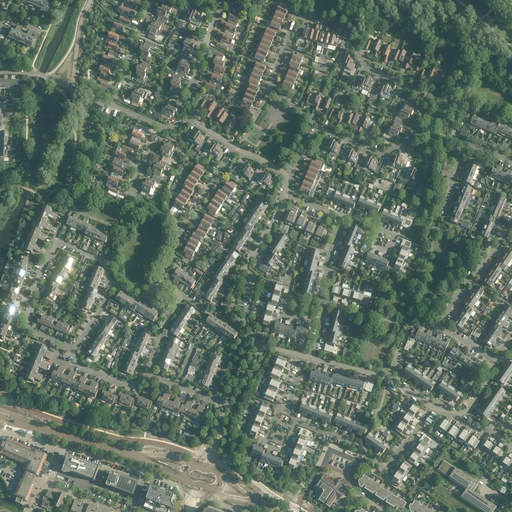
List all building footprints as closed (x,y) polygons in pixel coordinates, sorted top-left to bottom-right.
[(35,0),(33,6),(39,8),(42,0),(35,0)] [(45,0),(42,0),(39,8),(41,9),(40,11),(45,13),(48,7),(46,6),(48,2),(45,1),(45,0)] [(121,8),(123,9),(124,9),(130,11),(129,13),(135,15),(136,12),(130,9),(131,6),(133,7),(134,3),(135,1),(131,0),(124,0),(123,3),(121,8)] [(163,6),(161,10),(167,12),(170,14),(172,7),(174,8),(176,9),(177,6),(175,4),(168,2),(167,4),(166,4),(165,6),(163,6)] [(280,4),(276,12),(285,15),(287,10),(285,9),(286,6),(284,5),(285,4),(281,2),(281,4),(280,4)] [(120,7),(118,13),(122,14),(120,17),(119,20),(127,24),(129,25),(131,22),(129,21),(126,20),(127,16),(128,16),(129,13),(130,11),(124,9),(123,9),(121,8),(120,7)] [(158,9),(157,13),(158,14),(157,16),(158,17),(157,19),(164,22),(167,23),(168,20),(166,19),(167,16),(166,15),(167,12),(161,10),(158,9)] [(184,19),(190,22),(191,20),(194,13),(189,11),(189,13),(186,12),(186,13),(183,12),(180,19),(183,20),(184,19)] [(199,14),(194,12),(194,13),(191,20),(198,23),(197,24),(200,25),(203,18),(200,17),(200,16),(198,16),(199,14)] [(274,17),(283,20),(285,15),(276,12),(274,17)] [(222,21),(221,24),(226,26),(226,25),(233,28),(233,27),(235,28),(236,27),(235,26),(236,23),(237,23),(240,18),(233,16),(230,14),(228,19),(229,20),(228,23),(222,21)] [(272,21),(281,25),(283,20),(274,17),(272,21)] [(162,25),(163,25),(164,22),(157,19),(156,22),(155,22),(154,24),(152,23),(151,28),(150,28),(158,31),(159,31),(162,25)] [(272,21),(270,27),(279,30),(281,25),(272,21)] [(113,28),(111,33),(113,34),(119,37),(119,38),(124,41),(125,37),(119,35),(121,32),(122,32),(124,27),(115,23),(113,28)] [(12,26),(15,27),(14,29),(15,30),(14,31),(11,29),(7,38),(13,40),(20,26),(17,25),(17,26),(13,24),(12,26)] [(219,31),(217,35),(223,37),(223,36),(230,38),(232,39),(233,37),(232,37),(234,34),(236,29),(235,28),(233,27),(233,28),(226,25),(226,26),(224,30),(226,31),(225,34),(219,31)] [(20,26),(13,40),(19,42),(23,34),(19,33),(22,27),(20,26)] [(155,41),(156,38),(155,37),(156,35),(158,36),(160,34),(161,32),(159,31),(158,31),(150,28),(151,28),(149,27),(147,31),(149,32),(148,35),(149,35),(148,38),(155,41)] [(276,32),(267,29),(265,34),(274,38),(276,32)] [(304,32),(301,31),(299,38),(307,40),(310,30),(304,29),(304,32)] [(31,31),(28,30),(26,36),(23,34),(19,42),(25,45),(31,31)] [(33,32),(31,31),(25,45),(33,49),(36,43),(33,42),(34,39),(31,38),(33,32)] [(107,38),(106,42),(109,43),(108,46),(108,47),(112,49),(112,48),(117,50),(118,46),(115,45),(117,42),(119,38),(119,37),(113,34),(111,33),(110,33),(108,38),(107,38)] [(318,42),(317,46),(322,47),(325,34),(320,33),(318,42)] [(263,39),(272,43),(274,38),(265,34),(263,39)] [(327,49),(328,45),(331,36),(325,34),(322,47),(327,49)] [(186,39),(183,46),(185,46),(192,49),(194,45),(192,44),(193,42),(192,41),(193,38),(186,35),(185,39),(186,39)] [(223,37),(221,41),(222,41),(220,44),(217,43),(216,46),(226,50),(228,47),(229,48),(230,44),(231,45),(233,39),(232,39),(230,38),(223,36),(223,37)] [(335,40),(336,37),(331,36),(328,45),(337,47),(338,41),(335,40)] [(261,44),(270,48),(272,43),(263,39),(261,44)] [(368,41),(364,49),(367,51),(368,48),(372,49),(372,50),(375,51),(377,52),(379,45),(381,42),(376,40),(374,44),(371,42),(368,41)] [(142,45),(140,50),(141,50),(148,53),(150,48),(154,50),(155,48),(156,48),(157,45),(147,41),(145,44),(143,46),(142,45)] [(259,49),(268,53),(270,48),(261,44),(259,49)] [(389,51),(391,47),(385,45),(384,48),(381,47),(381,46),(379,45),(377,52),(375,51),(373,56),(376,58),(379,52),(382,53),(381,55),(385,56),(386,57),(389,51)] [(181,52),(180,55),(182,56),(187,58),(188,55),(189,56),(190,53),(192,54),(193,50),(192,49),(185,46),(182,53),(181,52)] [(257,48),(255,53),(257,54),(266,58),(268,53),(259,49),(257,48)] [(112,63),(114,59),(113,59),(115,56),(118,57),(120,54),(110,50),(109,53),(109,54),(108,57),(104,55),(102,61),(105,62),(112,64),(112,63)] [(141,50),(139,54),(141,55),(140,58),(141,58),(140,61),(143,62),(147,64),(147,63),(149,64),(151,60),(148,58),(150,53),(148,53),(141,50)] [(400,52),(395,50),(394,53),(391,52),(391,51),(389,51),(386,57),(385,56),(383,62),(386,63),(388,57),(392,58),(391,60),(396,62),(397,60),(400,52)] [(215,59),(213,64),(216,65),(223,68),(225,63),(221,61),(222,58),(223,58),(224,55),(214,51),(213,54),(217,56),(216,59),(215,59)] [(397,60),(402,62),(403,61),(406,62),(404,68),(407,69),(409,64),(407,64),(410,57),(408,56),(408,57),(405,55),(406,53),(401,51),(400,52),(397,60)] [(254,52),(251,58),(264,63),(266,58),(257,54),(255,53),(254,52)] [(300,64),(304,56),(297,53),(296,56),(293,55),(291,60),(300,64)] [(420,58),(411,54),(410,57),(407,64),(409,64),(413,66),(413,65),(416,66),(415,70),(418,72),(422,62),(419,61),(420,58)] [(336,63),(339,64),(338,66),(345,68),(346,66),(349,60),(350,57),(345,55),(345,57),(342,56),(342,57),(339,56),(336,63)] [(188,62),(189,59),(187,58),(182,56),(181,59),(182,60),(180,66),(181,67),(188,70),(188,69),(190,65),(188,64),(189,62),(188,62)] [(291,60),(289,65),(291,66),(298,69),(300,64),(291,60)] [(352,64),(353,62),(349,60),(346,66),(345,68),(344,71),(350,74),(350,75),(353,77),(356,70),(353,68),(354,65),(352,64)] [(108,75),(111,70),(109,69),(110,66),(116,68),(118,65),(112,63),(112,64),(105,62),(105,64),(104,67),(101,66),(99,71),(101,72),(102,72),(108,75)] [(148,68),(150,65),(147,63),(147,64),(143,62),(141,64),(140,67),(138,66),(136,70),(137,71),(144,74),(145,73),(147,67),(148,68)] [(266,67),(257,63),(255,68),(264,72),(266,67)] [(208,72),(207,75),(212,77),(212,76),(219,78),(220,76),(219,76),(221,73),(223,74),(225,69),(223,68),(216,65),(214,70),(215,71),(214,74),(208,72)] [(302,70),(300,69),(298,69),(291,66),(289,71),(300,75),(302,70)] [(188,75),(190,70),(188,69),(188,70),(181,67),(178,74),(174,72),(173,74),(176,76),(180,77),(180,78),(183,79),(184,76),(185,76),(186,74),(188,75)] [(253,73),(262,77),(264,72),(255,68),(253,73)] [(431,81),(435,72),(435,71),(430,69),(428,73),(425,71),(422,70),(418,78),(421,80),(423,77),(426,78),(426,79),(429,80),(431,81)] [(143,81),(146,74),(145,73),(144,74),(137,71),(136,75),(138,76),(137,78),(137,79),(136,81),(143,84),(144,81),(143,81)] [(287,76),(296,79),(298,80),(300,75),(289,71),(287,76)] [(441,86),(446,73),(441,71),(440,74),(436,73),(436,72),(435,72),(431,81),(429,80),(427,85),(430,87),(433,81),(436,82),(436,84),(441,86)] [(98,78),(97,79),(98,81),(101,82),(99,87),(106,90),(107,88),(110,89),(111,86),(107,84),(108,81),(109,81),(111,76),(108,75),(102,72),(101,72),(99,77),(98,78)] [(250,78),(259,82),(262,77),(253,73),(250,78)] [(179,80),(180,78),(180,77),(176,76),(173,74),(172,77),(173,78),(171,85),(172,85),(179,88),(181,84),(179,83),(180,80),(179,80)] [(206,83),(205,86),(210,88),(214,90),(215,87),(219,88),(221,85),(220,84),(222,79),(219,78),(212,76),(212,77),(210,81),(211,81),(209,84),(206,83)] [(285,81),(294,84),(296,79),(287,76),(285,81)] [(371,94),(374,87),(372,86),(373,82),(371,81),(372,79),(367,77),(366,80),(362,90),(371,94)] [(250,78),(248,83),(250,84),(257,87),(259,82),(250,78)] [(362,90),(366,80),(362,78),(361,80),(358,79),(358,80),(355,79),(351,88),(354,89),(355,89),(361,92),(362,90)] [(14,80),(14,81),(10,81),(10,89),(16,90),(17,87),(20,87),(20,81),(14,80)] [(285,81),(283,86),(285,87),(284,90),(290,93),(294,84),(285,81)] [(257,93),(259,88),(257,87),(250,84),(248,89),(257,93)] [(179,93),(181,88),(179,88),(172,85),(169,92),(168,91),(167,94),(174,97),(175,94),(176,95),(177,92),(179,93)] [(390,87),(386,85),(385,88),(382,94),(383,94),(381,97),(388,99),(387,102),(390,103),(395,92),(392,91),(392,90),(390,89),(390,87)] [(134,95),(141,98),(144,99),(147,93),(146,92),(148,89),(140,86),(139,89),(138,91),(136,91),(134,95)] [(382,94),(385,88),(380,86),(380,88),(377,87),(377,88),(374,87),(371,94),(370,97),(373,98),(374,97),(375,97),(377,95),(381,97),(383,94),(382,94)] [(246,94),(255,98),(257,93),(248,89),(246,94)] [(320,99),(322,95),(316,93),(315,97),(311,95),(312,95),(308,94),(305,102),(308,104),(309,101),(313,102),(312,103),(316,104),(317,105),(320,98),(320,99)] [(138,104),(141,98),(134,95),(132,94),(131,99),(133,100),(132,102),(131,105),(138,108),(139,105),(138,104)] [(244,99),(253,103),(255,98),(246,94),(244,99)] [(316,104),(314,110),(317,111),(319,105),(323,106),(322,108),(327,110),(331,100),(326,98),(325,101),(322,100),(322,99),(320,99),(320,98),(317,105),(316,104)] [(174,112),(176,113),(178,108),(176,107),(177,105),(176,105),(177,102),(170,99),(169,102),(170,102),(167,109),(175,112),(174,112)] [(244,99),(241,107),(244,108),(243,109),(246,110),(246,109),(247,109),(248,107),(251,108),(253,103),(244,99)] [(214,107),(216,104),(211,101),(209,104),(206,102),(203,100),(198,108),(201,110),(203,107),(206,109),(209,111),(210,112),(214,107)] [(409,115),(411,116),(413,111),(411,110),(412,108),(411,108),(412,105),(405,102),(404,105),(405,105),(403,112),(402,112),(409,115)] [(209,111),(206,116),(209,118),(212,113),(215,115),(214,116),(219,119),(223,112),(224,112),(225,111),(220,108),(218,110),(215,108),(216,108),(214,107),(210,112),(209,111)] [(167,109),(166,108),(163,115),(162,114),(161,117),(168,120),(169,118),(170,118),(171,115),(173,116),(174,112),(175,112),(167,109)] [(343,114),(344,111),(339,109),(337,112),(334,111),(331,109),(327,118),(330,119),(332,116),(335,118),(338,120),(340,121),(343,114)] [(403,112),(401,111),(399,110),(396,117),(394,120),(401,122),(403,120),(405,121),(406,118),(408,119),(409,115),(402,112),(403,112)] [(466,127),(463,126),(459,135),(465,138),(466,135),(466,134),(470,124),(475,112),(473,111),(471,116),(468,115),(465,122),(468,123),(466,127)] [(231,120),(230,119),(229,120),(226,118),(228,115),(224,112),(223,112),(219,119),(218,121),(222,124),(223,123),(226,125),(223,130),(226,132),(229,127),(228,126),(231,121),(231,120)] [(354,116),(349,114),(347,117),(344,115),(343,114),(340,121),(338,120),(336,125),(339,127),(342,121),(345,122),(345,124),(350,126),(351,124),(350,124),(354,116)] [(364,121),(363,121),(362,120),(358,119),(360,116),(354,114),(354,116),(350,124),(351,124),(356,126),(356,124),(359,126),(357,132),(360,133),(362,128),(361,127),(364,121)] [(228,126),(229,127),(232,129),(235,131),(233,134),(236,136),(239,132),(241,133),(243,129),(239,125),(239,126),(236,124),(238,121),(233,117),(231,120),(231,121),(228,126)] [(365,117),(363,121),(364,121),(361,127),(362,128),(366,129),(370,130),(368,134),(371,135),(374,130),(375,130),(376,128),(375,127),(375,126),(372,124),(373,122),(370,121),(370,119),(365,117)] [(482,118),(481,120),(478,119),(475,126),(480,128),(484,119),(482,118)] [(394,120),(393,122),(394,123),(392,129),(399,132),(399,133),(400,133),(402,129),(400,128),(401,125),(400,125),(401,122),(394,120)] [(492,122),(491,124),(488,123),(485,130),(490,132),(494,123),(492,122)] [(150,129),(137,123),(132,135),(135,137),(135,136),(142,139),(142,138),(144,134),(143,134),(145,130),(148,132),(150,129)] [(495,126),(496,124),(494,123),(490,132),(495,135),(496,133),(496,132),(498,127),(495,126)] [(499,137),(500,137),(501,135),(505,125),(503,124),(502,126),(499,125),(498,127),(496,132),(496,133),(497,133),(496,135),(497,136),(499,137)] [(506,128),(507,126),(505,125),(501,135),(506,137),(509,129),(506,128)] [(392,129),(390,129),(388,134),(386,133),(386,134),(384,133),(382,137),(392,141),(393,138),(394,138),(395,136),(397,137),(399,133),(399,132),(392,129)] [(195,141),(199,135),(200,133),(196,131),(195,133),(193,131),(192,132),(190,130),(185,136),(188,138),(187,139),(193,143),(194,142),(195,141)] [(195,141),(194,142),(198,145),(195,150),(200,152),(206,143),(203,141),(204,141),(202,139),(203,137),(199,135),(195,141)] [(131,141),(129,146),(138,150),(141,145),(139,144),(140,141),(146,143),(148,140),(142,138),(142,139),(135,136),(135,137),(133,136),(131,141)] [(165,144),(163,148),(170,152),(170,151),(172,152),(174,145),(176,146),(177,143),(170,140),(169,143),(168,142),(167,145),(165,144)] [(331,150),(334,143),(335,142),(330,140),(329,142),(327,141),(327,142),(324,140),(321,147),(324,149),(325,147),(331,150)] [(202,154),(205,150),(211,154),(212,152),(216,146),(212,143),(211,145),(209,144),(208,144),(206,143),(200,152),(202,154)] [(339,157),(342,150),(340,149),(340,148),(338,147),(338,145),(334,143),(331,150),(329,154),(336,157),(336,156),(339,157)] [(216,146),(212,152),(218,156),(217,157),(220,159),(224,153),(221,151),(222,151),(220,149),(221,147),(217,145),(216,146)] [(133,150),(123,146),(121,149),(118,147),(116,151),(116,152),(115,156),(116,156),(118,157),(125,160),(125,158),(127,155),(126,155),(127,151),(131,153),(133,150)] [(162,148),(160,152),(162,153),(161,155),(163,156),(162,159),(172,163),(173,160),(171,159),(173,153),(172,152),(170,151),(170,152),(163,148),(162,148)] [(349,159),(352,152),(353,151),(348,149),(348,151),(345,150),(345,151),(342,150),(339,157),(342,158),(343,157),(349,159)] [(358,157),(356,156),(357,154),(352,152),(349,159),(349,161),(355,164),(355,165),(358,166),(361,159),(358,158),(358,157)] [(113,161),(111,166),(114,168),(114,167),(121,170),(123,165),(122,165),(123,161),(129,164),(130,161),(125,158),(125,160),(118,157),(116,156),(113,161)] [(395,165),(394,167),(403,171),(404,170),(405,169),(404,169),(407,163),(404,162),(404,161),(402,160),(403,158),(398,156),(397,159),(395,165)] [(368,167),(371,160),(372,159),(367,157),(367,159),(364,158),(363,160),(361,159),(358,166),(357,168),(359,170),(360,168),(367,171),(367,169),(368,167)] [(385,169),(386,167),(393,170),(394,167),(395,165),(397,159),(393,157),(392,159),(389,158),(388,162),(385,161),(382,168),(385,169)] [(156,167),(155,167),(162,170),(163,170),(164,171),(166,166),(167,166),(168,165),(171,166),(172,163),(162,159),(161,162),(160,161),(159,164),(157,163),(156,167)] [(470,164),(465,162),(464,165),(476,170),(478,165),(481,166),(483,162),(477,159),(476,163),(471,161),(470,164)] [(322,171),(324,166),(323,166),(324,163),(316,160),(315,162),(312,161),(310,166),(322,171)] [(377,166),(377,165),(375,164),(376,162),(371,160),(368,167),(367,169),(374,171),(374,173),(377,174),(380,167),(377,166)] [(244,174),(243,175),(244,175),(249,168),(249,167),(249,166),(245,163),(244,165),(242,164),(239,163),(233,171),(236,173),(238,170),(244,174)] [(204,168),(198,164),(193,171),(201,177),(204,172),(202,170),(204,168)] [(463,167),(468,169),(467,172),(474,175),(476,170),(464,165),(463,167)] [(163,178),(160,177),(162,170),(155,167),(156,167),(154,166),(152,171),(154,172),(153,174),(154,175),(153,177),(160,180),(162,181),(163,178)] [(322,171),(310,166),(308,172),(320,177),(322,171)] [(493,169),(489,177),(491,177),(491,179),(491,180),(493,181),(494,181),(495,179),(500,167),(498,166),(496,170),(493,169)] [(114,168),(110,178),(112,179),(119,181),(118,183),(123,185),(125,182),(121,180),(122,177),(124,171),(121,170),(114,167),(114,168)] [(503,173),(500,172),(502,167),(500,167),(495,179),(500,181),(503,173)] [(248,180),(251,182),(253,180),(256,176),(255,175),(253,174),(253,173),(251,172),(252,170),(249,168),(244,175),(249,179),(248,180)] [(407,169),(407,170),(405,169),(404,170),(401,176),(404,177),(405,176),(411,178),(412,178),(414,171),(415,170),(410,168),(410,170),(407,169)] [(510,171),(508,170),(506,174),(503,173),(500,181),(505,183),(510,171)] [(190,176),(198,181),(201,177),(193,171),(190,176)] [(410,180),(409,183),(416,186),(417,184),(420,185),(423,178),(420,177),(420,176),(418,175),(418,173),(414,171),(412,178),(411,178),(410,180)] [(306,177),(318,182),(320,177),(308,172),(306,177)] [(465,174),(461,172),(460,175),(472,180),(474,175),(467,172),(465,174)] [(251,182),(250,184),(253,186),(255,182),(256,183),(258,181),(262,184),(263,183),(267,176),(263,174),(262,175),(260,174),(259,175),(257,173),(255,175),(256,176),(253,180),(251,182)] [(272,178),(268,175),(267,176),(263,183),(269,187),(268,188),(271,189),(275,183),(272,181),(273,181),(271,179),(272,178)] [(462,182),(470,185),(472,180),(460,175),(459,177),(464,179),(462,182)] [(187,180),(195,186),(198,181),(190,176),(187,180)] [(108,183),(107,186),(109,187),(108,190),(109,191),(115,193),(117,194),(119,191),(115,189),(116,186),(117,186),(118,183),(119,181),(112,179),(110,178),(109,177),(107,182),(108,183)] [(156,182),(159,183),(160,180),(153,177),(152,180),(150,179),(149,181),(147,180),(145,185),(152,188),(153,189),(156,182)] [(304,181),(316,186),(318,182),(306,177),(304,181)] [(187,180),(184,185),(186,186),(192,190),(195,186),(187,180)] [(311,190),(314,192),(316,186),(304,181),(302,186),(311,190)] [(232,193),(237,185),(231,182),(229,184),(227,183),(224,187),(232,193)] [(153,196),(149,194),(152,188),(145,185),(143,184),(141,189),(143,189),(142,192),(146,193),(145,196),(152,199),(153,196)] [(469,194),(472,195),(474,190),(459,184),(458,186),(463,188),(462,191),(469,194)] [(191,196),(194,191),(192,190),(186,186),(183,190),(191,196)] [(302,186),(300,192),(302,193),(301,196),(308,198),(311,190),(302,186)] [(221,192),(227,196),(229,197),(230,198),(232,199),(235,194),(232,193),(224,187),(221,192)] [(331,200),(330,203),(332,204),(333,200),(337,192),(334,191),(329,188),(326,195),(326,196),(325,197),(331,200)] [(180,195),(188,200),(191,196),(183,190),(180,195)] [(219,191),(216,195),(224,200),(224,201),(227,202),(230,198),(229,197),(227,196),(221,192),(219,191)] [(456,192),(455,194),(467,199),(470,200),(470,199),(471,199),(472,196),(472,195),(469,194),(462,191),(461,194),(456,192)] [(333,200),(336,202),(335,204),(337,205),(342,194),(337,192),(333,200)] [(337,205),(340,206),(341,204),(343,205),(347,197),(342,194),(337,205)] [(459,198),(458,201),(465,204),(467,199),(455,194),(454,196),(459,198)] [(177,199),(185,205),(188,200),(180,195),(177,199)] [(213,200),(221,205),(224,201),(216,195),(213,200)] [(343,205),(346,206),(345,208),(347,209),(352,199),(347,197),(343,205)] [(360,206),(359,209),(361,210),(366,199),(361,197),(357,205),(360,206)] [(497,202),(509,207),(510,205),(505,203),(506,200),(499,197),(497,202)] [(180,208),(182,209),(185,205),(177,199),(176,201),(173,199),(170,203),(173,205),(172,207),(178,210),(180,208)] [(347,209),(350,210),(351,208),(353,209),(357,201),(352,199),(347,209)] [(365,208),(367,209),(371,201),(366,199),(361,210),(364,211),(365,208)] [(210,204),(218,210),(221,205),(213,200),(210,204)] [(258,200),(255,204),(257,206),(264,211),(268,206),(260,201),(258,200)] [(369,213),(371,214),(376,203),(371,201),(367,209),(370,210),(369,213)] [(465,210),(467,205),(465,204),(458,201),(457,204),(452,202),(451,204),(463,209),(465,210)] [(495,207),(502,210),(503,207),(508,209),(509,207),(497,202),(495,207)] [(374,215),(375,212),(378,213),(381,205),(376,203),(371,214),(374,215)] [(214,217),(218,210),(210,204),(207,209),(210,210),(208,213),(214,217)] [(463,209),(451,204),(450,206),(455,208),(454,211),(461,214),(463,209)] [(56,218),(57,215),(50,212),(52,209),(45,206),(44,208),(42,208),(41,211),(56,218)] [(262,215),(264,211),(257,206),(254,210),(262,215)] [(493,212),(505,217),(506,215),(501,213),(502,210),(495,207),(493,212)] [(254,210),(252,209),(249,213),(259,220),(262,215),(254,210)] [(284,220),(294,225),(298,216),(295,215),(297,211),(292,209),(290,213),(288,212),(284,220)] [(385,223),(389,212),(384,210),(381,218),(383,219),(382,222),(385,223)] [(47,220),(48,217),(55,220),(56,218),(41,211),(40,215),(41,215),(40,218),(47,220)] [(459,219),(461,214),(454,211),(452,214),(448,212),(447,214),(459,219)] [(391,222),(394,214),(389,212),(385,223),(387,224),(388,221),(391,222)] [(496,219),(498,220),(499,217),(504,219),(505,217),(493,212),(491,217),(490,217),(496,219)] [(249,213),(247,218),(248,219),(256,224),(259,220),(249,213)] [(304,229),(307,223),(308,221),(305,220),(307,215),(302,213),(300,217),(298,216),(294,225),(304,229)] [(69,217),(66,225),(71,227),(76,215),(74,214),(72,218),(69,217)] [(395,227),(399,216),(394,214),(391,222),(393,223),(392,226),(395,227)] [(447,214),(446,216),(451,218),(449,221),(457,224),(458,223),(462,224),(461,226),(470,230),(472,224),(459,219),(447,214)] [(77,220),(78,216),(76,215),(71,227),(76,229),(80,221),(77,220)] [(206,215),(203,220),(212,224),(214,219),(206,215)] [(401,226),(404,218),(399,216),(395,227),(397,228),(398,225),(401,226)] [(486,221),(498,226),(499,224),(495,222),(496,219),(490,217),(491,217),(489,216),(486,221)] [(51,229),(53,226),(46,223),(47,220),(40,218),(39,219),(38,219),(36,222),(51,229)] [(84,218),(82,222),(80,221),(76,229),(81,231),(86,219),(84,218)] [(404,218),(401,226),(399,229),(401,230),(403,227),(409,230),(412,221),(407,218),(407,219),(404,218)] [(86,233),(89,227),(90,225),(87,224),(88,220),(86,219),(81,231),(86,233)] [(253,229),(256,224),(248,219),(245,224),(253,229)] [(309,224),(307,223),(304,229),(303,231),(313,235),(317,227),(314,226),(316,221),(311,219),(309,224)] [(212,224),(203,220),(201,224),(209,229),(212,224)] [(35,226),(34,228),(36,228),(35,229),(41,231),(42,231),(43,228),(50,231),(51,229),(36,222),(35,226)] [(243,222),(240,227),(244,230),(244,229),(250,233),(253,229),(245,224),(243,222)] [(317,227),(313,235),(324,239),(327,231),(324,230),(326,225),(321,223),(319,228),(317,227)] [(212,231),(209,229),(201,224),(198,229),(207,234),(210,236),(212,231)] [(361,229),(358,228),(359,225),(357,224),(356,227),(353,225),(351,228),(350,228),(349,230),(358,234),(361,229)] [(85,235),(84,238),(89,240),(90,237),(91,237),(95,227),(90,225),(89,227),(86,233),(85,235)] [(482,225),(480,230),(482,231),(494,236),(495,234),(491,232),(492,229),(484,226),(482,225)] [(95,239),(100,229),(95,227),(91,237),(95,239)] [(45,239),(47,236),(40,233),(41,231),(35,229),(36,228),(34,228),(33,230),(32,229),(30,233),(45,239)] [(100,229),(95,239),(95,241),(100,243),(105,231),(100,229)] [(204,239),(207,234),(198,229),(196,234),(195,234),(204,239)] [(250,233),(244,229),(244,230),(241,234),(252,241),(253,239),(250,237),(251,234),(250,233)] [(348,235),(356,239),(358,234),(349,230),(348,232),(349,233),(348,235)] [(106,243),(110,233),(105,231),(100,243),(102,244),(103,242),(106,243)] [(488,239),(489,236),(494,238),(494,236),(482,231),(480,236),(481,237),(480,238),(484,239),(484,238),(488,239)] [(29,236),(28,238),(29,239),(36,242),(37,239),(44,242),(45,239),(30,233),(29,236)] [(194,233),(191,238),(200,243),(202,243),(204,239),(195,234),(196,234),(194,233)] [(239,233),(236,237),(238,238),(245,243),(247,241),(251,243),(252,241),(241,234),(239,233)] [(277,235),(275,237),(285,244),(288,239),(281,234),(279,237),(277,235)] [(345,240),(354,244),(356,239),(348,235),(347,238),(346,238),(345,240)] [(277,241),(275,243),(282,248),(285,244),(275,237),(274,239),(277,241)] [(27,240),(26,244),(41,250),(42,247),(35,245),(36,242),(29,239),(28,238),(27,240)] [(189,243),(197,247),(200,243),(191,238),(189,243)] [(244,246),(245,243),(238,238),(235,243),(246,250),(247,248),(244,246)] [(402,249),(402,248),(408,250),(409,248),(410,249),(412,243),(403,239),(400,248),(402,249)] [(346,247),(347,246),(352,249),(354,244),(345,240),(344,242),(345,243),(344,246),(346,247)] [(23,243),(21,249),(25,250),(24,252),(31,255),(32,253),(33,250),(40,253),(41,250),(26,244),(23,243)] [(186,248),(195,252),(197,247),(189,243),(186,248)] [(245,252),(246,250),(235,243),(232,248),(239,253),(241,250),(245,252)] [(271,244),(269,246),(279,253),(282,248),(275,243),(273,246),(271,244)] [(271,254),(276,257),(279,253),(269,246),(268,248),(271,250),(269,253),(271,254)] [(347,246),(346,247),(345,249),(344,249),(343,251),(353,255),(355,250),(352,249),(347,246)] [(191,260),(195,252),(186,248),(184,252),(186,254),(185,257),(191,260)] [(311,250),(309,256),(319,258),(320,256),(319,256),(319,253),(316,252),(317,249),(314,249),(311,248),(311,250)] [(410,251),(408,250),(402,248),(402,249),(400,253),(408,257),(410,251)] [(236,260),(239,256),(232,251),(229,256),(236,260)] [(342,256),(350,260),(353,255),(343,251),(342,253),(343,254),(342,256)] [(503,253),(505,254),(504,257),(510,261),(511,258),(511,256),(505,251),(503,253)] [(350,267),(358,269),(362,255),(354,253),(350,267)] [(408,257),(400,253),(398,258),(406,262),(408,257)] [(32,267),(33,264),(28,262),(30,257),(24,254),(23,256),(21,256),(19,262),(32,267)] [(64,259),(60,257),(58,260),(71,265),(73,260),(72,259),(73,257),(67,254),(64,259)] [(271,254),(270,256),(267,254),(266,257),(276,263),(279,259),(276,257),(271,254)] [(365,262),(370,264),(374,255),(372,254),(371,255),(368,254),(367,257),(365,256),(364,259),(366,260),(365,262)] [(233,265),(236,260),(229,256),(227,255),(224,259),(226,260),(233,265)] [(370,264),(369,267),(374,269),(375,266),(379,258),(376,257),(376,256),(374,255),(370,264)] [(339,261),(348,265),(350,260),(342,256),(341,259),(340,259),(339,261)] [(267,261),(265,263),(270,267),(272,268),(276,263),(266,257),(264,259),(267,261)] [(500,258),(499,260),(507,266),(510,261),(504,257),(502,259),(500,258)] [(379,258),(375,266),(380,268),(384,259),(382,258),(381,259),(379,258)] [(406,262),(398,258),(396,263),(404,267),(406,262)] [(384,259),(380,268),(388,272),(390,267),(387,266),(389,263),(386,261),(386,260),(384,259)] [(67,270),(69,271),(71,265),(58,260),(57,263),(61,264),(59,269),(66,272),(67,270)] [(230,269),(233,265),(226,260),(223,265),(230,269)] [(497,266),(502,269),(504,271),(507,266),(499,260),(497,262),(499,263),(497,266)] [(270,267),(265,263),(263,261),(258,269),(266,274),(270,269),(269,269),(270,267)] [(346,270),(348,265),(339,261),(338,263),(339,264),(338,267),(341,268),(341,270),(343,271),(344,269),(346,270)] [(25,273),(27,268),(31,269),(32,267),(19,262),(17,267),(18,267),(17,270),(25,273)] [(396,263),(393,271),(395,272),(396,270),(402,272),(404,267),(396,263)] [(502,269),(497,266),(496,264),(494,267),(492,266),(490,268),(499,274),(502,269)] [(227,274),(230,269),(223,265),(220,269),(227,274)] [(54,267),(53,270),(56,271),(54,276),(62,280),(63,277),(64,278),(66,272),(59,269),(54,267)] [(94,272),(102,276),(104,270),(96,267),(94,272)] [(177,270),(172,277),(175,279),(173,282),(175,284),(182,273),(183,270),(178,267),(177,270)] [(490,268),(489,270),(491,271),(489,273),(496,278),(498,279),(501,275),(499,274),(490,268)] [(218,271),(217,274),(224,279),(227,274),(220,269),(218,271)] [(23,281),(25,276),(29,278),(30,275),(25,273),(17,270),(15,275),(14,275),(14,276),(14,277),(16,278),(23,281)] [(182,283),(186,276),(188,274),(184,271),(182,273),(175,284),(177,285),(179,281),(182,283)] [(92,277),(100,281),(102,276),(94,272),(92,277)] [(215,280),(215,279),(221,283),(224,279),(215,273),(214,275),(215,276),(214,279),(215,280)] [(486,275),(484,277),(493,283),(494,284),(498,279),(496,278),(489,273),(488,276),(486,275)] [(48,277),(53,279),(51,284),(57,287),(58,284),(60,285),(62,280),(54,276),(49,274),(48,277)] [(182,288),(184,290),(191,279),(186,276),(182,283),(184,285),(182,288)] [(98,286),(100,281),(92,277),(90,282),(98,286)] [(483,279),(485,280),(483,282),(491,288),(494,284),(493,283),(484,277),(483,279)] [(16,278),(13,283),(12,284),(11,285),(14,286),(20,289),(22,284),(27,286),(28,283),(23,281),(16,278)] [(221,283),(215,279),(215,280),(214,279),(213,278),(210,282),(212,284),(223,291),(225,289),(221,287),(223,284),(221,283)] [(188,287),(191,289),(196,282),(191,279),(184,290),(186,291),(188,287)] [(96,290),(98,286),(90,282),(88,287),(87,287),(96,290)] [(49,289),(44,287),(43,290),(55,295),(58,290),(56,289),(57,287),(51,284),(49,289)] [(212,284),(209,288),(217,293),(218,291),(222,293),(223,291),(212,284)] [(330,291),(327,290),(327,292),(334,295),(337,286),(331,285),(330,291)] [(7,291),(7,292),(9,293),(22,299),(23,296),(18,293),(20,289),(14,286),(12,286),(11,288),(10,288),(9,289),(8,290),(7,291)] [(96,290),(87,287),(85,292),(88,293),(100,298),(101,296),(97,294),(98,291),(96,290)] [(469,289),(480,297),(484,292),(477,287),(475,290),(471,287),(469,289)] [(209,288),(206,293),(217,300),(219,298),(215,296),(217,293),(209,288)] [(305,294),(304,296),(306,297),(307,295),(310,296),(311,293),(313,293),(313,290),(304,288),(302,293),(305,294)] [(477,301),(480,297),(469,289),(468,291),(472,294),(471,296),(477,301)] [(52,300),(53,300),(55,295),(43,290),(42,292),(47,294),(44,299),(51,302),(52,300)] [(7,292),(5,298),(6,298),(5,301),(7,302),(14,304),(16,299),(21,301),(22,299),(9,293),(7,292)] [(125,295),(120,292),(119,295),(116,293),(111,300),(118,305),(120,303),(120,302),(125,295)] [(358,292),(355,300),(360,301),(361,302),(362,296),(363,296),(364,293),(363,293),(358,292)] [(100,298),(88,293),(86,298),(94,301),(95,298),(99,300),(100,298)] [(217,300),(206,293),(203,298),(211,302),(212,300),(216,302),(217,300)] [(124,305),(129,298),(125,295),(120,302),(120,303),(124,305)] [(362,296),(361,302),(360,301),(360,304),(368,306),(371,297),(365,295),(365,296),(363,296),(362,296)] [(463,298),(474,306),(477,301),(471,296),(469,299),(465,296),(463,298)] [(84,303),(96,308),(97,306),(93,304),(94,301),(86,298),(84,303)] [(134,301),(129,298),(124,305),(129,309),(134,301)] [(471,310),(474,306),(463,298),(462,300),(466,303),(464,306),(466,307),(471,310)] [(134,312),(139,304),(138,304),(134,301),(129,309),(134,312)] [(138,304),(139,304),(134,312),(138,315),(147,302),(145,301),(142,304),(139,302),(138,304)] [(78,309),(86,312),(86,310),(90,311),(91,308),(95,310),(96,308),(84,303),(81,302),(78,309)] [(144,316),(149,309),(146,307),(149,303),(147,302),(138,315),(143,318),(144,316)] [(503,310),(511,316),(511,313),(511,312),(511,309),(504,304),(502,307),(504,308),(503,310)] [(184,310),(192,314),(195,310),(187,305),(184,310)] [(5,311),(6,312),(5,314),(13,318),(13,317),(15,312),(19,314),(20,311),(7,306),(5,311)] [(459,308),(470,316),(473,311),(471,310),(466,307),(465,309),(460,306),(459,308)] [(151,310),(149,309),(144,316),(148,319),(156,308),(154,307),(151,310)] [(158,315),(155,313),(158,309),(156,308),(148,319),(155,323),(158,319),(156,317),(158,315)] [(460,316),(467,320),(470,316),(459,308),(458,310),(462,313),(460,316)] [(500,311),(498,313),(507,320),(509,317),(511,319),(511,316),(503,310),(501,309),(500,311)] [(181,314),(189,319),(192,314),(184,310),(181,314)] [(340,313),(341,310),(339,310),(338,312),(335,311),(334,314),(332,314),(332,316),(342,319),(343,313),(340,313)] [(493,317),(495,313),(490,312),(489,313),(486,312),(483,319),(487,321),(489,315),(493,317)] [(496,316),(495,318),(496,319),(508,327),(510,325),(505,322),(507,320),(498,313),(496,316)] [(5,314),(3,320),(2,322),(10,325),(12,320),(17,322),(18,319),(13,317),(13,318),(5,314)] [(181,314),(178,319),(186,324),(188,325),(191,320),(189,319),(181,314)] [(211,326),(215,318),(210,315),(204,324),(209,327),(211,326)] [(453,317),(464,325),(467,320),(460,316),(459,318),(454,315),(453,317)] [(49,318),(43,316),(42,317),(40,316),(37,322),(42,324),(40,329),(43,331),(49,318)] [(104,316),(103,318),(114,326),(117,321),(110,316),(108,319),(104,316)] [(57,320),(49,317),(49,318),(43,331),(46,332),(48,327),(53,329),(56,323),(57,320)] [(462,327),(464,325),(453,317),(452,319),(456,322),(454,325),(464,331),(465,329),(462,327)] [(103,318),(101,320),(105,323),(103,325),(111,330),(113,332),(116,327),(114,326),(103,318)] [(220,321),(215,318),(211,326),(215,329),(220,321)] [(188,325),(186,324),(178,319),(175,323),(183,328),(185,329),(188,325)] [(266,326),(266,328),(268,329),(270,321),(262,319),(260,324),(266,326)] [(501,329),(501,328),(503,326),(507,329),(508,327),(496,319),(493,323),(501,329)] [(220,321),(215,329),(214,331),(218,334),(224,324),(220,321)] [(13,332),(8,330),(10,325),(2,322),(0,327),(0,330),(12,335),(13,332)] [(53,329),(58,331),(56,336),(59,337),(64,324),(58,322),(58,323),(56,323),(53,329)] [(172,328),(180,333),(183,328),(175,323),(172,328)] [(501,328),(501,329),(493,323),(490,328),(492,329),(501,335),(502,333),(501,332),(503,330),(501,328)] [(59,337),(61,338),(63,333),(68,335),(71,329),(69,328),(69,326),(64,324),(59,337)] [(218,334),(223,337),(229,327),(224,324),(218,334)] [(272,327),(271,332),(279,334),(281,325),(279,324),(278,325),(275,324),(275,328),(272,327)] [(98,325),(97,327),(108,335),(111,330),(103,325),(102,328),(98,325)] [(408,341),(404,350),(409,352),(415,339),(420,327),(418,326),(416,331),(413,329),(410,337),(411,337),(409,341),(408,341)] [(99,335),(105,339),(108,335),(97,327),(96,329),(99,332),(97,334),(99,335)] [(229,327),(223,337),(227,340),(233,330),(229,327)] [(420,327),(415,339),(420,341),(423,334),(420,333),(422,328),(420,327)] [(182,334),(180,333),(172,328),(169,333),(178,339),(182,334)] [(308,339),(309,334),(307,334),(308,330),(305,330),(305,328),(303,328),(300,337),(308,339)] [(492,329),(489,333),(496,338),(498,336),(500,337),(501,335),(492,329)] [(0,330),(0,338),(0,339),(0,341),(2,342),(3,340),(6,335),(10,338),(12,335),(0,330)] [(233,330),(227,340),(232,343),(238,333),(233,330)] [(420,341),(419,344),(424,346),(430,331),(428,330),(426,335),(423,334),(420,341)] [(430,331),(424,346),(429,348),(433,338),(430,337),(432,332),(430,331)] [(149,339),(150,336),(140,332),(138,337),(152,343),(153,341),(149,339)] [(496,338),(489,333),(487,332),(484,337),(495,344),(496,342),(495,341),(496,338)] [(97,334),(94,339),(96,340),(103,345),(104,345),(106,346),(109,342),(107,340),(105,339),(99,335),(97,334)] [(433,338),(429,348),(434,350),(440,336),(438,335),(436,339),(433,338)] [(440,336),(434,350),(439,352),(443,342),(440,341),(442,336),(440,336)] [(152,343),(138,337),(136,342),(146,346),(147,344),(151,345),(152,343)] [(179,347),(181,342),(171,337),(170,340),(166,339),(165,341),(179,347)] [(484,337),(481,341),(490,348),(492,345),(494,346),(495,344),(484,337)] [(329,340),(329,343),(334,345),(337,346),(338,340),(329,338),(328,340),(329,340)] [(443,342),(439,352),(444,355),(450,340),(448,339),(446,344),(443,342)] [(103,345),(96,340),(93,345),(100,350),(103,345)] [(179,347),(165,341),(164,343),(168,345),(167,348),(177,352),(179,347)] [(134,347),(136,348),(148,353),(149,351),(145,349),(146,346),(136,342),(134,347)] [(334,345),(329,343),(326,342),(324,351),(333,353),(335,348),(334,347),(334,345)] [(51,357),(52,354),(46,351),(47,348),(41,346),(42,344),(38,343),(36,347),(38,347),(36,351),(51,357)] [(90,349),(97,354),(98,354),(100,350),(93,345),(90,349)] [(461,347),(459,346),(456,350),(453,348),(449,355),(454,358),(461,347)] [(454,358),(458,361),(463,355),(460,353),(463,348),(461,347),(454,358)] [(134,353),(140,356),(142,357),(143,354),(147,355),(148,353),(136,348),(134,353)] [(177,352),(167,348),(166,350),(162,349),(161,351),(175,357),(177,352)] [(98,354),(97,354),(90,349),(87,354),(90,355),(88,358),(93,361),(96,356),(98,358),(100,355),(98,354)] [(42,360),(43,357),(50,360),(51,357),(36,351),(35,354),(36,355),(35,357),(42,360)] [(140,356),(134,353),(132,352),(129,351),(127,357),(130,358),(138,361),(140,356)] [(173,362),(175,357),(161,351),(160,353),(164,355),(163,358),(173,362)] [(458,361),(462,364),(470,353),(468,352),(465,356),(463,355),(458,361)] [(462,364),(467,367),(472,361),(469,359),(472,355),(470,353),(462,364)] [(213,355),(211,360),(223,365),(224,363),(220,361),(221,358),(213,355)] [(47,368),(48,365),(41,362),(42,360),(35,357),(34,359),(33,358),(32,362),(47,368)] [(282,371),(283,368),(288,370),(290,365),(285,363),(287,361),(279,357),(274,367),(282,371)] [(136,366),(138,361),(130,358),(127,363),(136,366)] [(171,367),(173,362),(163,358),(162,360),(158,359),(157,361),(169,366),(171,367)] [(467,367),(471,370),(479,359),(477,358),(474,362),(472,361),(467,367)] [(479,359),(471,370),(476,373),(480,367),(478,365),(481,361),(479,359)] [(211,360),(209,365),(217,368),(218,365),(222,367),(223,365),(211,360)] [(157,361),(156,363),(160,365),(159,368),(158,370),(162,371),(162,369),(167,371),(169,366),(157,361)] [(38,371),(39,368),(46,371),(47,368),(32,362),(30,365),(32,366),(31,368),(38,371)] [(503,365),(511,371),(511,364),(509,362),(507,364),(504,363),(503,365)] [(136,366),(127,363),(125,368),(134,371),(136,366)] [(406,364),(405,366),(407,367),(403,372),(406,374),(405,376),(407,378),(413,368),(406,364)] [(217,368),(209,365),(206,370),(219,375),(220,373),(215,371),(217,368)] [(504,369),(502,371),(510,376),(511,372),(511,371),(503,365),(501,367),(504,369)] [(60,366),(57,373),(54,371),(51,380),(56,382),(62,367),(60,366)] [(62,375),(65,368),(62,367),(56,382),(60,383),(60,382),(63,383),(65,376),(62,375)] [(284,380),(286,375),(281,373),(282,371),(274,367),(270,378),(273,379),(278,381),(278,380),(279,378),(284,380)] [(42,379),(43,376),(36,373),(38,371),(31,368),(30,370),(29,369),(27,373),(42,379)] [(132,376),(134,371),(125,368),(123,372),(132,376)] [(413,368),(407,378),(409,379),(410,377),(413,379),(418,371),(413,368)] [(314,382),(318,370),(315,369),(314,373),(311,372),(309,380),(314,382)] [(71,370),(68,377),(65,376),(63,383),(64,384),(64,385),(67,387),(74,372),(71,370)] [(206,370),(204,375),(212,378),(214,375),(218,377),(219,375),(206,370)] [(418,371),(413,379),(415,380),(413,383),(416,384),(422,374),(418,371)] [(498,372),(497,374),(507,380),(510,376),(502,371),(501,374),(498,372)] [(74,379),(76,373),(74,372),(67,387),(71,388),(71,387),(73,387),(76,382),(76,381),(74,379)] [(320,383),(325,384),(328,373),(326,372),(325,375),(322,375),(320,383)] [(332,377),(333,377),(331,383),(336,385),(339,373),(337,372),(336,376),(333,375),(332,377)] [(27,373),(26,376),(27,377),(26,379),(33,382),(34,379),(41,382),(42,379),(27,373)] [(422,374),(416,384),(418,385),(419,383),(422,385),(426,378),(422,374)] [(507,380),(497,374),(495,376),(498,378),(496,380),(504,385),(507,380)] [(204,375),(202,380),(214,385),(215,383),(211,381),(212,378),(204,375)] [(346,388),(349,376),(347,375),(346,378),(343,378),(341,386),(346,388)] [(84,378),(81,376),(79,383),(76,382),(73,387),(73,389),(75,390),(74,391),(78,393),(84,378)] [(82,393),(84,394),(87,387),(84,385),(87,379),(84,378),(78,393),(81,394),(82,393)] [(357,381),(354,381),(352,389),(357,390),(360,379),(357,378),(357,381)] [(426,378),(422,385),(424,386),(422,389),(424,390),(431,381),(426,378)] [(282,391),(284,386),(280,384),(281,381),(278,380),(278,381),(273,379),(268,388),(277,392),(278,389),(282,391)] [(214,385),(202,380),(200,385),(208,388),(210,385),(214,387),(214,385)] [(86,396),(89,397),(95,382),(92,381),(90,388),(87,387),(84,394),(86,394),(86,396)] [(362,389),(363,389),(365,390),(365,391),(371,392),(373,383),(365,381),(364,383),(362,389)] [(427,391),(428,389),(431,391),(436,384),(431,381),(424,390),(427,391)] [(95,390),(98,383),(95,382),(89,397),(93,399),(93,397),(95,398),(98,391),(95,390)] [(439,393),(441,394),(447,385),(443,382),(438,389),(440,390),(439,393)] [(447,395),(452,388),(447,385),(441,394),(443,396),(444,393),(447,395)] [(495,388),(494,390),(502,396),(505,391),(498,386),(496,389),(495,388)] [(113,389),(110,388),(108,393),(103,391),(100,397),(103,398),(102,400),(108,402),(113,389)] [(277,392),(268,388),(264,399),(272,402),(273,399),(278,401),(280,396),(275,394),(277,392)] [(450,400),(456,391),(452,388),(447,395),(449,397),(448,399),(450,400)] [(118,400),(119,398),(118,397),(114,396),(116,391),(113,389),(108,402),(113,404),(114,403),(116,404),(118,400)] [(492,392),(493,393),(492,395),(499,400),(502,396),(494,390),(492,392)] [(119,398),(118,400),(120,401),(119,402),(125,405),(130,392),(127,391),(125,396),(120,394),(118,397),(119,398)] [(463,395),(456,391),(450,400),(452,402),(453,400),(456,401),(459,396),(461,398),(463,395)] [(132,409),(133,406),(135,403),(134,402),(135,400),(131,398),(133,393),(130,392),(125,405),(124,406),(132,409)] [(156,406),(162,408),(168,393),(165,392),(162,399),(159,398),(156,406)] [(142,407),(147,394),(144,393),(142,398),(137,396),(135,400),(134,402),(135,403),(137,403),(136,405),(142,407)] [(168,393),(162,408),(161,410),(166,413),(167,411),(171,402),(168,401),(171,394),(168,393)] [(147,394),(142,407),(147,409),(149,410),(150,409),(152,403),(148,401),(150,396),(147,394)] [(489,397),(488,399),(496,405),(499,400),(492,395),(490,398),(489,397)] [(167,411),(169,411),(173,413),(179,398),(176,397),(173,404),(171,402),(167,411)] [(178,417),(180,413),(180,412),(182,407),(179,406),(182,399),(179,398),(173,413),(172,414),(178,417)] [(487,402),(486,404),(493,409),(496,405),(488,399),(486,401),(487,402)] [(180,413),(182,413),(181,415),(185,416),(191,401),(188,400),(185,407),(182,406),(182,407),(180,412),(180,413)] [(189,421),(194,410),(191,409),(193,402),(191,401),(185,416),(184,418),(189,421)] [(300,401),(299,404),(301,405),(299,410),(302,412),(301,414),(303,415),(308,405),(300,401)] [(257,402),(255,407),(258,408),(266,412),(269,404),(267,403),(266,406),(260,403),(257,402)] [(412,402),(409,407),(416,412),(419,407),(412,402)] [(483,406),(481,408),(490,414),(493,409),(486,404),(484,407),(483,406)] [(195,423),(196,421),(202,406),(199,405),(196,411),(194,410),(189,421),(195,423)] [(313,407),(308,405),(303,415),(306,416),(307,414),(309,415),(313,407)] [(196,421),(195,423),(200,425),(205,415),(202,414),(205,407),(202,406),(196,421)] [(318,409),(313,407),(309,415),(312,416),(311,418),(313,419),(318,409)] [(406,411),(413,416),(416,412),(409,407),(406,411)] [(266,412),(258,408),(256,413),(264,417),(266,412)] [(482,415),(481,417),(483,419),(484,417),(487,418),(490,414),(481,408),(480,410),(481,411),(479,413),(482,415)] [(318,409),(313,419),(316,420),(317,418),(319,419),(323,411),(318,409)] [(323,411),(319,419),(322,420),(321,422),(323,423),(328,413),(323,411)] [(406,411),(403,416),(410,421),(413,416),(406,411)] [(264,417),(256,413),(254,418),(262,422),(264,417)] [(328,413),(323,423),(326,424),(327,422),(330,423),(333,415),(328,413)] [(338,427),(343,416),(338,414),(334,422),(337,423),(336,426),(338,427)] [(348,418),(343,416),(338,427),(341,428),(342,425),(344,427),(348,418)] [(407,425),(410,421),(403,416),(400,420),(407,425)] [(452,420),(447,417),(444,421),(442,419),(437,427),(446,433),(451,426),(449,424),(452,420)] [(262,422),(254,418),(252,423),(260,427),(262,422)] [(353,420),(348,418),(344,427),(347,428),(346,430),(348,431),(353,420)] [(358,423),(353,420),(348,431),(351,432),(352,430),(354,431),(358,423)] [(404,430),(407,425),(400,420),(396,425),(404,430)] [(260,427),(252,423),(249,429),(258,432),(260,427)] [(363,425),(358,423),(354,431),(357,432),(356,434),(358,435),(363,425)] [(455,439),(457,437),(460,432),(458,430),(461,426),(456,423),(453,427),(451,426),(446,433),(455,439)] [(365,435),(368,427),(363,425),(358,435),(361,436),(362,434),(365,435)] [(404,430),(396,425),(393,429),(401,434),(404,430)] [(460,432),(457,437),(465,443),(470,436),(468,434),(471,430),(467,427),(464,431),(461,430),(460,432)] [(300,438),(300,437),(306,440),(307,437),(308,438),(310,432),(301,428),(298,437),(300,438)] [(247,434),(253,436),(252,438),(255,439),(258,432),(249,429),(247,434)] [(368,446),(374,437),(369,433),(364,441),(367,442),(365,445),(368,446)] [(480,436),(476,434),(475,433),(473,437),(470,436),(465,443),(466,443),(461,449),(464,451),(466,447),(465,447),(467,444),(474,449),(479,442),(477,440),(480,436)] [(424,434),(419,442),(421,443),(426,446),(427,444),(428,445),(432,440),(424,434)] [(31,485),(33,480),(35,476),(38,477),(40,472),(45,474),(49,463),(44,461),(47,456),(1,437),(0,440),(0,460),(3,462),(5,457),(24,465),(22,470),(25,471),(23,476),(21,481),(18,479),(12,495),(17,497),(15,502),(20,504),(22,499),(27,502),(34,486),(31,485)] [(311,442),(306,440),(300,437),(300,438),(298,442),(306,446),(309,447),(311,442)] [(378,440),(374,437),(368,446),(370,448),(371,445),(373,447),(378,440)] [(376,449),(374,451),(377,452),(383,443),(378,440),(373,447),(376,449)] [(479,447),(484,450),(489,443),(484,440),(479,447)] [(296,447),(304,451),(306,446),(298,442),(296,447)] [(377,452),(378,454),(380,451),(383,453),(386,448),(388,450),(390,447),(383,443),(377,452)] [(418,447),(425,452),(428,448),(426,446),(421,443),(418,447)] [(484,450),(488,453),(493,446),(489,443),(484,450)] [(488,453),(493,456),(498,449),(493,446),(488,453)] [(254,447),(253,450),(251,449),(250,452),(252,453),(251,455),(256,457),(260,448),(257,447),(257,448),(254,447)] [(296,447),(294,452),(302,456),(304,457),(306,452),(304,451),(296,447)] [(418,447),(415,452),(422,457),(425,452),(418,447)] [(264,454),(265,451),(262,450),(262,449),(260,448),(256,457),(261,459),(264,454)] [(498,460),(503,453),(498,449),(493,456),(498,460)] [(294,452),(292,457),(300,461),(302,456),(294,452)] [(415,452),(412,457),(419,462),(422,457),(415,452)] [(269,454),(266,453),(266,455),(264,454),(261,459),(260,462),(265,464),(269,454)] [(273,458),(271,457),(271,455),(269,454),(265,464),(270,466),(273,458)] [(63,470),(94,482),(99,468),(68,456),(63,470)] [(300,461),(292,457),(290,462),(298,466),(300,461)] [(408,461),(416,466),(419,462),(412,457),(408,461)] [(503,457),(498,464),(501,465),(499,467),(502,469),(503,467),(508,460),(503,457)] [(279,459),(276,458),(276,459),(273,458),(270,466),(275,468),(279,459)] [(282,471),(284,466),(282,465),(283,462),(281,461),(281,460),(279,459),(275,468),(282,471)] [(511,462),(508,460),(503,467),(508,470),(511,463),(511,462)] [(493,511),(496,507),(484,500),(473,492),(479,484),(444,461),(438,470),(467,489),(461,497),(483,511),(493,511)] [(298,466),(290,462),(287,470),(289,471),(290,469),(296,471),(298,466)] [(412,467),(404,462),(401,466),(409,471),(412,467)] [(401,466),(398,471),(405,476),(409,471),(401,466)] [(405,476),(398,471),(395,476),(402,481),(405,476)] [(139,482),(111,472),(106,486),(134,496),(139,482)] [(339,500),(341,497),(343,497),(346,499),(352,490),(351,485),(342,478),(340,481),(339,482),(336,479),(334,482),(324,476),(316,486),(315,486),(314,488),(316,500),(318,501),(319,500),(330,508),(336,498),(339,500)] [(369,492),(371,489),(373,486),(375,483),(371,481),(372,480),(368,477),(368,479),(364,476),(361,481),(360,480),(358,482),(359,487),(362,489),(362,488),(369,492)] [(395,476),(391,482),(393,484),(394,482),(395,482),(394,484),(396,485),(397,484),(399,485),(402,481),(395,476)] [(373,486),(371,489),(369,492),(379,499),(385,490),(382,488),(383,486),(379,484),(378,485),(375,483),(373,486)] [(151,488),(144,508),(150,510),(153,511),(153,510),(155,511),(168,511),(170,510),(175,511),(172,504),(174,497),(151,488)] [(48,511),(59,511),(66,496),(58,493),(57,495),(56,494),(56,493),(48,490),(46,496),(47,496),(45,501),(44,500),(41,507),(47,509),(47,511),(48,511)] [(390,506),(396,497),(392,495),(393,493),(391,492),(389,491),(389,492),(385,490),(379,499),(390,506)] [(497,506),(502,499),(497,496),(492,503),(497,506)] [(399,499),(396,497),(390,506),(396,510),(395,511),(396,511),(402,511),(403,511),(405,509),(403,509),(406,504),(403,502),(404,500),(402,499),(400,498),(399,499)] [(81,501),(81,503),(75,500),(71,511),(72,511),(72,510),(75,511),(74,511),(86,511),(89,506),(84,504),(84,502),(81,501)] [(409,511),(423,511),(425,508),(422,506),(423,505),(419,502),(418,504),(415,501),(412,506),(410,505),(409,507),(409,511)]
